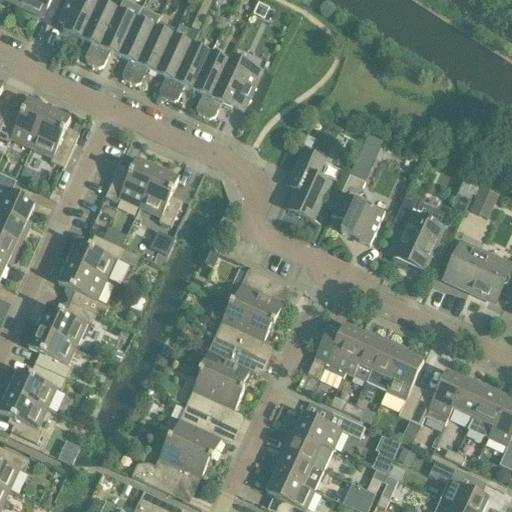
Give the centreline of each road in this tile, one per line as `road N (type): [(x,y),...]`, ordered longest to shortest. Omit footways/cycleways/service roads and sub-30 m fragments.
road 1 (residential): [(333,273),(258,237),(251,219),(260,199),(245,173),(112,111)]
road 2 (residential): [(0,357),(112,111)]
road 3 (residential): [(221,511),(333,273)]
road 4 (residential): [(511,367),(377,305),(333,273)]
road 5 (residential): [(112,111),(0,56)]
